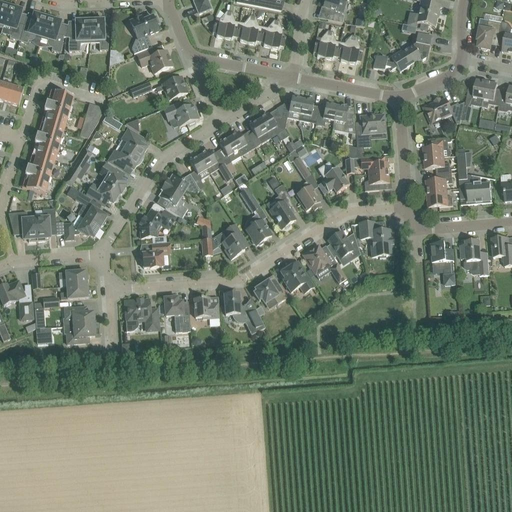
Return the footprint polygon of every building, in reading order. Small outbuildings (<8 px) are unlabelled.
[(196,0),(197,2),(194,3),(199,15),(211,10),(207,0),(196,0)] [(237,0),(237,4),(269,10),(270,8),(272,0),(275,0),(282,2),(282,0),(237,0)] [(349,2),(343,0),(324,0),(323,4),(325,4),(324,8),(332,11),(332,15),(329,14),(328,22),(343,25),(344,17),(342,16),(347,2),(349,2)] [(505,4),(497,2),(496,10),(503,11),(505,4)] [(439,7),(430,5),(421,3),(417,24),(424,25),(425,25),(429,26),(435,28),(439,7)] [(0,26),(4,27),(10,5),(7,5),(3,4),(1,4),(1,5),(0,4),(0,26)] [(18,10),(18,9),(17,8),(14,7),(10,5),(4,27),(9,29),(9,31),(12,32),(10,40),(20,43),(25,26),(18,25),(22,11),(18,10)] [(383,14),(377,6),(369,12),(368,18),(375,20),(383,14)] [(243,9),(241,16),(250,17),(251,10),(243,9)] [(224,40),(230,13),(227,12),(220,20),(216,19),(213,36),(217,36),(216,39),(224,40)] [(236,23),(232,13),(230,13),(224,40),(232,42),(232,40),(236,40),(240,24),(236,23)] [(42,39),(48,19),(43,18),(43,15),(37,14),(36,16),(34,15),(30,28),(25,26),(20,43),(28,45),(29,42),(31,42),(35,40),(36,37),(42,39)] [(485,21),(480,20),(479,30),(480,30),(478,41),(480,42),(478,49),(490,51),(493,37),(498,38),(499,36),(501,24),(502,23),(502,18),(486,15),(485,21)] [(134,56),(143,52),(152,49),(148,37),(159,33),(153,18),(151,19),(150,17),(144,20),(145,21),(143,22),(141,18),(130,22),(138,40),(136,41),(132,50),(134,56)] [(248,45),(253,17),(251,17),(244,24),(240,24),(236,40),(240,41),(240,43),(248,45)] [(259,27),(256,18),(253,17),(248,45),(256,46),(256,44),(260,45),(263,28),(259,27)] [(48,19),(42,39),(48,41),(47,44),(49,48),(53,49),(52,52),(61,55),(63,48),(64,37),(57,35),(61,23),(59,22),(59,20),(53,19),(52,20),(48,19)] [(84,43),(91,42),(90,20),(81,20),(81,22),(76,23),(76,31),(74,33),(71,34),(71,39),(70,39),(69,46),(69,53),(80,53),(81,45),(84,45),(84,43)] [(90,20),(91,42),(97,42),(97,45),(100,45),(100,52),(108,52),(109,32),(106,32),(104,30),(104,21),(98,22),(98,20),(90,20)] [(271,49),(277,22),(274,21),(268,29),(263,28),(260,45),(264,46),(263,48),(271,49)] [(357,21),(356,28),(365,30),(367,23),(357,21)] [(280,49),(284,50),(287,33),(283,32),(279,22),(277,22),(271,49),(279,51),(280,49)] [(511,36),(510,37),(511,33),(511,30),(511,28),(509,25),(507,23),(502,23),(501,24),(499,36),(505,37),(502,53),(511,55),(511,36)] [(404,26),(402,33),(416,35),(417,29),(404,26)] [(325,60),(330,33),(328,32),(321,40),(316,39),(313,55),(317,56),(317,58),(325,60)] [(336,43),(333,33),(330,33),(325,60),(333,61),(333,59),(337,60),(340,43),(336,43)] [(432,37),(422,35),(418,34),(415,46),(403,54),(401,52),(412,69),(422,63),(427,60),(429,49),(432,37)] [(348,65),(354,37),(351,37),(345,44),(340,43),(337,60),(341,61),(341,63),(348,65)] [(360,47),(356,38),(354,37),(348,65),(356,66),(357,64),(361,65),(364,48),(360,47)] [(167,53),(163,54),(155,57),(153,51),(144,54),(137,57),(142,69),(150,66),(154,76),(173,68),(167,53)] [(109,64),(123,63),(122,52),(109,53),(109,64)] [(412,69),(401,52),(388,60),(381,58),(377,57),(373,70),(384,73),(385,69),(391,70),(392,72),(397,69),(400,74),(410,68),(412,69)] [(20,65),(18,73),(25,75),(28,67),(20,65)] [(99,85),(108,88),(108,79),(104,78),(101,81),(99,85)] [(188,95),(184,84),(182,79),(163,86),(163,87),(156,90),(158,94),(165,91),(169,102),(188,95)] [(483,101),(487,83),(476,81),(473,99),(483,101)] [(494,101),(496,95),(497,85),(487,83),(483,101),(482,108),(488,109),(488,106),(499,108),(500,102),(494,101)] [(149,84),(131,92),(134,99),(152,92),(149,84)] [(0,102),(8,105),(13,88),(2,85),(0,91),(0,102)] [(511,112),(511,87),(509,87),(507,97),(506,104),(500,102),(499,108),(498,112),(506,114),(510,112),(511,112)] [(13,88),(8,105),(18,108),(19,108),(24,91),(23,90),(23,91),(13,88)] [(116,88),(109,93),(113,98),(119,93),(116,88)] [(41,124),(65,131),(74,99),(75,99),(51,92),(51,93),(49,92),(47,98),(49,99),(47,104),(44,112),(45,112),(41,124)] [(299,122),(303,100),(295,96),(293,99),(292,98),(290,107),(284,106),(282,118),(287,119),(287,120),(299,122)] [(316,125),(319,112),(313,110),(314,103),(313,102),(313,99),(303,100),(299,122),(316,125)] [(460,126),(462,113),(465,104),(459,106),(458,105),(450,108),(446,101),(442,103),(440,100),(439,100),(439,102),(435,104),(424,109),(432,126),(453,117),(457,125),(460,126)] [(334,122),(337,107),(329,103),(327,105),(326,105),(324,113),(319,112),(316,125),(322,126),(323,120),(334,122)] [(179,128),(182,127),(198,121),(193,107),(182,111),(179,104),(170,108),(163,111),(168,123),(176,120),(179,128)] [(88,140),(99,123),(103,109),(89,105),(80,137),(88,140)] [(356,136),(355,125),(354,117),(347,117),(348,109),(347,109),(347,106),(337,107),(334,122),(333,131),(352,135),(356,136)] [(282,119),(280,120),(274,124),(269,115),(267,116),(265,114),(259,121),(267,134),(273,131),(276,136),(277,136),(281,142),(288,137),(284,131),(285,130),(287,120),(287,119),(282,118),(282,119)] [(384,116),(360,118),(361,124),(355,125),(356,136),(356,141),(357,149),(358,160),(362,160),(364,160),(364,150),(371,149),(371,142),(386,141),(386,134),(384,116)] [(256,149),(264,144),(271,140),(267,134),(259,121),(250,123),(250,126),(249,127),(253,134),(248,137),(256,149)] [(494,131),(495,123),(488,122),(486,130),(494,131)] [(32,156),(55,163),(65,131),(41,124),(38,136),(37,136),(35,144),(35,145),(32,156)] [(143,139),(135,134),(129,130),(122,141),(122,142),(119,147),(141,161),(148,149),(140,145),(143,139)] [(256,149),(248,137),(243,140),(239,133),(237,134),(235,132),(229,139),(237,153),(241,158),(256,149)] [(226,167),(231,164),(241,158),(237,153),(229,139),(220,141),(221,144),(219,145),(222,150),(217,153),(226,167)] [(299,140),(294,144),(297,149),(303,146),(299,140)] [(423,149),(424,160),(444,158),(450,158),(452,154),(448,150),(448,147),(448,144),(451,143),(452,142),(452,141),(427,143),(427,149),(423,149)] [(291,155),(295,152),(297,151),(292,143),(286,147),(291,155)] [(133,172),(141,161),(119,147),(115,153),(115,152),(108,164),(122,173),(126,167),(133,172)] [(297,155),(300,159),(306,155),(302,148),(297,151),(295,152),(297,155)] [(86,150),(75,168),(86,174),(91,166),(86,163),(92,154),(86,150)] [(209,151),(208,152),(206,150),(199,157),(208,171),(212,168),(214,170),(219,171),(227,184),(234,180),(226,167),(217,153),(212,156),(209,151)] [(459,182),(467,181),(465,154),(457,155),(459,182)] [(45,195),(55,163),(32,156),(28,168),(26,172),(25,177),(26,177),(24,182),(22,181),(21,187),(22,188),(22,189),(46,196),(46,195),(45,195)] [(198,176),(208,171),(199,157),(190,160),(191,162),(190,163),(195,173),(190,176),(194,181),(196,185),(202,182),(198,176)] [(445,164),(444,158),(424,160),(425,171),(436,170),(436,176),(452,174),(451,170),(450,169),(450,164),(445,164)] [(304,180),(311,176),(300,159),(293,163),(304,180)] [(388,164),(376,165),(375,159),(364,160),(362,160),(363,169),(368,170),(369,176),(389,174),(388,164)] [(346,161),(347,176),(355,175),(354,161),(346,161)] [(120,174),(112,169),(106,165),(100,175),(106,179),(103,185),(121,196),(126,188),(124,187),(126,184),(117,179),(120,174)] [(74,170),(65,184),(71,188),(77,179),(81,182),(86,174),(75,168),(74,170)] [(349,187),(344,178),(338,169),(325,177),(327,181),(322,184),(328,193),(333,190),(337,195),(349,187)] [(365,193),(379,192),(379,186),(390,185),(389,174),(369,176),(369,182),(364,184),(365,193)] [(426,182),(426,193),(447,191),(446,185),(453,185),(452,174),(436,176),(437,181),(426,182)] [(196,185),(194,181),(190,176),(181,182),(173,177),(170,182),(168,181),(165,186),(183,197),(185,192),(190,195),(192,193),(194,196),(201,192),(196,185)] [(492,202),(491,192),(490,185),(481,186),(481,179),(482,179),(472,177),(472,178),(473,186),(467,187),(467,194),(468,204),(469,204),(469,206),(468,206),(468,207),(492,205),(492,204),(491,204),(491,202),(492,202)] [(275,179),(268,183),(274,192),(281,188),(275,179)] [(511,203),(511,182),(501,184),(501,185),(502,195),(504,195),(505,204),(511,203)] [(320,204),(315,195),(311,188),(310,189),(307,183),(303,186),(306,191),(296,198),(301,204),(306,213),(312,209),(315,212),(320,209),(318,205),(320,204)] [(121,196),(103,185),(100,190),(93,186),(87,196),(93,199),(101,204),(104,200),(113,205),(119,195),(121,196)] [(180,201),(183,197),(165,186),(162,191),(163,192),(160,198),(169,204),(165,210),(182,220),(188,211),(182,207),(184,204),(180,201)] [(220,191),(224,196),(232,192),(228,186),(220,191)] [(280,206),(270,212),(277,222),(282,231),(294,223),(291,218),(293,217),(287,208),(294,204),(282,186),(281,188),(274,192),(279,198),(276,199),(280,206)] [(249,190),(240,196),(252,214),(261,209),(249,190)] [(453,207),(452,198),(447,197),(447,191),(426,193),(427,203),(438,203),(439,209),(453,207)] [(83,207),(88,210),(90,207),(93,202),(80,194),(75,202),(83,207)] [(90,207),(88,210),(83,207),(78,216),(79,217),(85,220),(100,230),(107,218),(99,213),(92,208),(90,207)] [(56,227),(56,222),(55,210),(43,211),(44,220),(36,220),(37,243),(46,243),(45,240),(50,239),(49,227),(56,227)] [(144,219),(140,226),(142,227),(140,229),(141,240),(152,239),(152,245),(162,245),(167,244),(166,238),(157,238),(157,233),(161,227),(168,231),(176,219),(173,217),(165,212),(161,218),(151,213),(146,220),(144,219)] [(37,243),(36,220),(28,221),(27,214),(8,215),(14,237),(13,229),(23,229),(24,241),(29,241),(29,244),(37,243)] [(272,237),(266,229),(262,222),(257,216),(250,220),(247,222),(246,225),(245,228),(247,232),(257,247),(272,237)] [(100,230),(85,220),(79,217),(73,225),(64,226),(64,221),(63,221),(56,222),(56,227),(56,237),(57,237),(65,236),(65,242),(74,241),(74,236),(79,236),(80,234),(88,239),(89,237),(94,240),(100,230)] [(372,258),(383,258),(393,257),(391,242),(392,241),(391,232),(375,233),(374,224),(359,225),(360,235),(361,240),(371,240),(372,258)] [(245,239),(239,231),(236,226),(224,233),(229,241),(222,245),(226,251),(225,252),(231,261),(245,252),(239,243),(245,239)] [(211,230),(206,229),(202,227),(201,228),(203,241),(212,241),(211,230)] [(331,246),(326,249),(333,259),(336,258),(343,268),(361,256),(354,236),(346,241),(342,233),(328,242),(331,246)] [(511,248),(509,248),(509,245),(508,239),(492,241),(493,260),(502,259),(502,263),(504,263),(505,269),(511,268),(511,248)] [(213,257),(212,241),(203,241),(201,241),(202,248),(203,258),(213,257)] [(466,247),(460,247),(461,257),(461,258),(467,258),(467,261),(464,265),(464,269),(468,272),(479,271),(479,276),(479,278),(489,277),(488,265),(487,254),(480,255),(480,253),(479,243),(465,244),(466,247)] [(153,254),(143,255),(144,270),(150,269),(150,270),(161,269),(161,268),(164,268),(163,257),(171,256),(170,247),(170,244),(167,244),(162,245),(152,245),(153,254)] [(453,251),(445,252),(445,245),(431,246),(431,249),(431,250),(430,250),(429,251),(429,252),(428,253),(428,254),(428,255),(429,256),(429,257),(430,257),(431,258),(432,258),(432,265),(434,265),(434,269),(435,271),(437,272),(438,272),(442,272),(444,272),(445,288),(456,287),(455,275),(454,275),(454,274),(453,263),(454,263),(453,251)] [(305,256),(303,257),(307,263),(311,270),(312,270),(316,276),(319,281),(331,273),(329,270),(332,268),(324,256),(318,247),(311,252),(310,251),(304,255),(305,256)] [(311,283),(305,274),(298,263),(281,274),(285,281),(283,282),(289,290),(291,294),(300,288),(304,295),(314,288),(311,283)] [(332,268),(329,270),(331,273),(339,285),(347,280),(337,265),(332,268)] [(67,288),(87,286),(86,273),(59,275),(59,281),(66,281),(67,288)] [(365,273),(359,277),(363,283),(369,279),(365,273)] [(41,290),(41,286),(40,276),(32,277),(33,287),(33,291),(41,290)] [(257,293),(254,295),(259,302),(262,300),(265,306),(269,311),(278,306),(288,299),(284,293),(278,285),(273,289),(268,282),(256,291),(257,293)] [(21,322),(26,322),(33,321),(32,305),(26,305),(24,298),(25,298),(19,283),(7,288),(7,287),(0,289),(0,299),(4,308),(18,302),(20,305),(21,322)] [(61,302),(78,300),(88,300),(87,286),(67,288),(67,294),(60,295),(61,302)] [(264,326),(261,320),(260,318),(256,311),(249,315),(245,308),(242,308),(239,302),(239,296),(224,297),(226,317),(232,316),(233,318),(233,319),(234,321),(235,322),(236,323),(237,323),(237,324),(239,324),(241,325),(242,325),(243,325),(244,325),(245,324),(246,325),(252,322),(256,330),(264,326)] [(177,299),(165,300),(166,318),(175,317),(175,320),(176,334),(191,333),(188,303),(182,304),(178,304),(177,299)] [(220,319),(220,316),(219,306),(210,307),(209,299),(194,300),(196,320),(203,319),(203,321),(220,319)] [(44,301),(44,310),(59,309),(58,300),(44,301)] [(157,311),(150,312),(149,302),(125,303),(127,323),(128,334),(132,334),(136,332),(138,330),(139,329),(139,326),(139,322),(139,320),(146,320),(147,332),(158,331),(158,321),(157,311)] [(261,308),(256,311),(260,318),(265,315),(261,308)] [(64,328),(94,326),(93,314),(87,315),(87,309),(65,310),(65,320),(64,320),(64,328)] [(67,346),(79,345),(89,345),(89,339),(95,338),(94,326),(64,328),(65,335),(67,335),(67,346)] [(171,337),(163,338),(163,349),(171,349),(171,337)]
